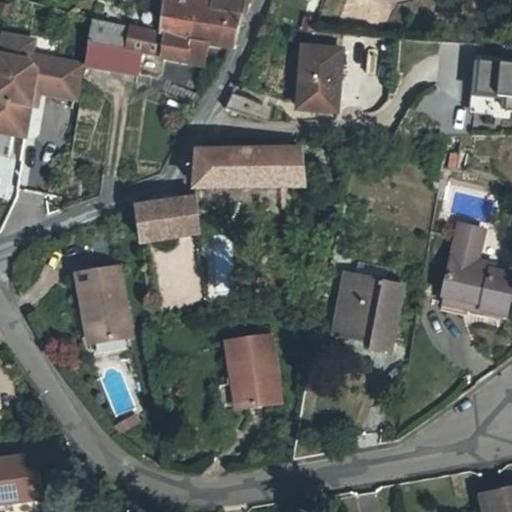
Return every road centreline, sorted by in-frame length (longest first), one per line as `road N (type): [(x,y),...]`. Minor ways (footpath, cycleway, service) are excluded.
road 1 (residential): [(0,293),(5,314),(96,445),(157,484),(197,495),(406,461),(511,404)]
road 2 (residential): [(0,246),(172,178),(228,89),(261,0)]
